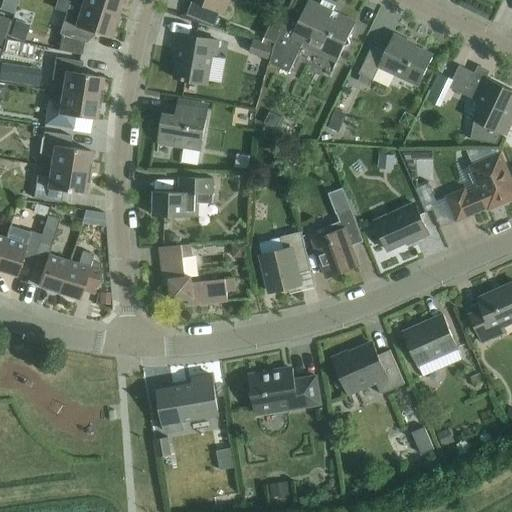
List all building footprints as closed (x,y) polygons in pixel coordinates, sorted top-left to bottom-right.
[(82,0),(81,5),(117,17),(121,0),(82,0)] [(190,0),(224,14),(229,0),(190,0)] [(350,44),(349,38),(355,24),(338,16),(337,18),(332,16),(336,6),(323,0),(319,7),(308,2),(304,12),(296,9),(289,24),(285,23),(274,47),(269,62),(290,72),(303,46),(316,52),(318,48),(339,58),(345,46),(350,44)] [(15,4),(7,2),(3,12),(11,15),(15,4)] [(66,13),(59,35),(62,36),(85,43),(89,32),(110,38),(117,17),(81,5),(77,16),(66,13)] [(15,22),(10,38),(23,42),(28,26),(15,22)] [(180,49),(175,78),(207,84),(212,54),(216,55),(219,40),(179,34),(177,48),(180,49)] [(374,42),(359,74),(373,80),(379,67),(395,74),(419,86),(434,55),(407,42),(408,41),(394,34),(387,49),(374,42)] [(254,41),(250,52),(269,58),(273,47),(254,41)] [(61,93),(99,99),(102,77),(80,74),(82,62),(55,58),(51,80),(63,82),(61,93)] [(21,67),(1,64),(0,72),(0,80),(19,83),(21,67)] [(497,145),(502,134),(506,136),(511,122),(511,119),(510,118),(511,113),(511,89),(487,78),(482,87),(471,82),(475,73),(460,65),(449,87),(462,94),(463,92),(466,91),(477,96),(479,96),(482,103),(473,120),(474,121),(472,140),(497,145)] [(99,99),(61,93),(59,103),(48,101),(44,124),(72,128),(74,117),(96,120),(99,99)] [(164,113),(159,144),(201,151),(209,108),(186,104),(184,117),(164,113)] [(327,128),(336,132),(344,115),(335,111),(327,128)] [(270,112),(265,123),(277,129),(282,118),(270,112)] [(50,167),(88,173),(91,152),(69,148),(71,136),(43,132),(40,155),(51,157),(50,167)] [(303,156),(295,147),(286,155),(294,165),(303,156)] [(465,188),(446,196),(448,202),(457,222),(488,208),(489,210),(511,199),(511,177),(508,179),(506,172),(509,170),(501,152),(500,148),(467,148),(474,164),(470,166),(480,188),(467,194),(465,188)] [(238,155),(236,167),(249,170),(251,157),(238,155)] [(395,156),(380,156),(380,167),(394,168),(395,156)] [(88,173),(50,167),(48,178),(36,176),(33,199),(61,203),(62,191),(84,194),(88,173)] [(159,187),(178,188),(178,176),(160,175),(159,187)] [(155,191),(154,216),(199,217),(199,203),(213,203),(214,179),(187,178),(186,192),(155,191)] [(330,192),(341,221),(327,226),(330,234),(315,240),(328,277),(358,266),(351,246),(364,241),(352,207),(344,187),(330,192)] [(39,205),(36,214),(46,217),(48,208),(39,205)] [(376,223),(388,250),(416,238),(416,240),(430,234),(416,205),(376,223)] [(39,242),(31,269),(42,272),(38,286),(58,293),(68,262),(48,255),(51,246),(59,220),(47,216),(41,235),(39,242)] [(5,239),(0,254),(0,271),(16,276),(19,265),(31,269),(39,242),(41,235),(29,232),(29,234),(19,230),(9,227),(5,239)] [(285,252),(262,258),(268,280),(266,284),(269,286),(270,292),(277,291),(280,292),(283,289),(301,285),(299,273),(312,270),(302,231),(281,236),(285,252)] [(170,235),(170,246),(181,245),(180,239),(177,234),(170,235)] [(234,278),(226,279),(193,282),(192,276),(198,276),(195,256),(189,257),(188,244),(181,245),(170,246),(160,247),(164,285),(171,285),(172,300),(188,299),(189,305),(228,301),(227,292),(236,291),(234,278)] [(68,262),(58,293),(79,299),(82,290),(93,294),(101,270),(100,264),(91,261),(93,255),(82,251),(78,265),(68,262)] [(471,315),(482,341),(506,331),(503,326),(511,321),(511,284),(478,299),(483,310),(471,315)] [(100,295),(100,305),(110,305),(110,295),(100,295)] [(404,334),(418,365),(459,348),(444,314),(431,320),(432,322),(404,334)] [(333,358),(348,391),(368,383),(368,381),(377,383),(381,394),(405,384),(391,350),(378,355),(374,344),(350,354),(349,351),(333,358)] [(254,400),(256,413),(289,407),(290,409),(321,404),(317,376),(295,380),(293,369),(271,373),(271,371),(249,374),(252,390),(251,392),(250,395),(252,398),(254,400)] [(158,390),(165,431),(183,428),(182,420),(219,414),(212,374),(193,378),(194,384),(158,390)] [(471,378),(475,386),(484,382),(481,374),(471,378)] [(424,427),(412,432),(421,454),(433,448),(424,427)] [(438,435),(444,447),(453,443),(448,431),(438,435)] [(154,436),(158,456),(171,454),(168,434),(154,436)] [(232,447),(217,449),(220,469),(235,466),(232,447)] [(289,483),(271,486),(273,498),(290,495),(289,483)]
